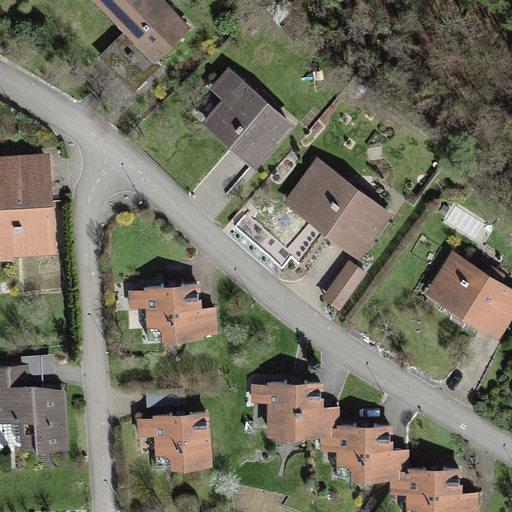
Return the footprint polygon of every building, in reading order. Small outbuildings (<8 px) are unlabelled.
[(179,25),(153,0),(86,0),(119,32),(93,58),(120,84),(179,25)] [(219,101),(198,124),(245,166),(281,126),(222,73),(207,90),(219,101)] [(37,155),(0,157),(0,256),(44,253),(37,155)] [(311,163),(279,204),(349,257),(381,215),(311,163)] [(511,294),(446,254),(421,293),(492,337),(511,304),(511,294)] [(343,264),(317,297),(333,309),(359,276),(343,264)] [(187,291),(122,294),(123,323),(152,322),(153,334),(204,332),(203,307),(188,308),(187,291)] [(17,372),(0,372),(0,420),(10,421),(10,449),(56,449),(56,390),(17,390),(17,372)] [(261,435),(310,435),(309,448),(328,448),(328,467),(341,468),(341,479),(384,479),(384,495),(398,495),(398,508),(406,508),(406,511),(472,511),(473,494),(451,494),(452,473),(400,472),(400,451),(382,451),(382,427),(329,427),(329,410),(311,409),(311,384),(261,383),(261,435)] [(198,415),(129,420),(131,449),(151,447),(153,471),(202,467),(198,415)]
